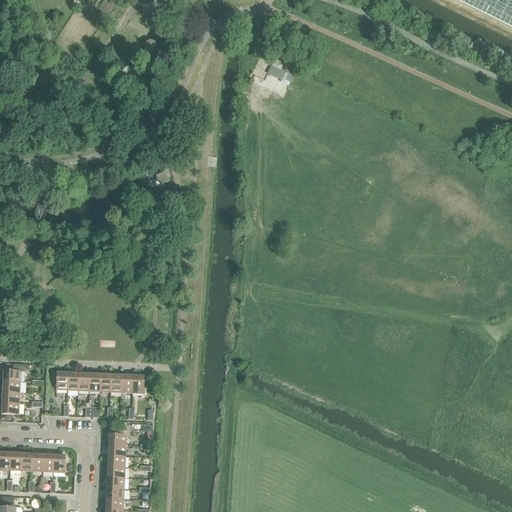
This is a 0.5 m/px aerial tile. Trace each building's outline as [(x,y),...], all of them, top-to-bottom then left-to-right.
[(168,0),(145,0),(142,5),(158,16),(168,0)] [(511,0),(450,0),(511,30),(511,0)] [(161,47),(160,44),(159,41),(156,39),(152,38),(149,39),(146,40),(144,43),(143,47),(144,49),(145,53),(148,55),(152,56),(155,55),(158,54),(160,51),(160,49),(161,47)] [(291,81),(296,68),(275,61),(272,68),(288,74),(287,79),(291,81)] [(127,67),(121,72),(124,76),(130,72),(127,67)] [(164,173),(156,177),(161,185),(169,182),(164,173)] [(3,372),(3,383),(20,384),(20,372),(3,372)] [(56,391),(67,392),(68,374),(57,374),(56,391)] [(79,375),(68,374),(67,392),(78,392),(79,375)] [(90,375),(79,375),(78,392),(89,393),(90,375)] [(100,376),(90,375),(89,393),(100,393),(100,376)] [(111,376),(100,376),(100,393),(110,394),(111,376)] [(122,377),(111,376),(110,394),(121,394),(122,377)] [(133,377),(122,377),(121,394),(132,395),(133,377)] [(144,378),(133,377),(132,395),(143,395),(144,378)] [(20,384),(3,383),(2,394),(20,394),(20,384)] [(20,394),(2,394),(2,404),(19,405),(20,394)] [(19,416),(19,405),(2,404),(1,416),(19,416)] [(90,414),(90,419),(98,419),(99,409),(90,409),(90,414)] [(109,429),(108,447),(126,448),(126,436),(124,436),(124,430),(109,429)] [(126,448),(108,447),(108,458),(125,458),(126,448)] [(0,471),(10,472),(11,454),(0,453),(0,471)] [(22,455),(11,454),(10,472),(21,472),(22,455)] [(32,455),(22,455),(21,472),(32,473),(32,455)] [(43,456),(32,455),(32,473),(42,473),(43,456)] [(54,456),(43,456),(42,473),(53,474),(54,456)] [(65,457),(54,456),(53,474),(64,474),(65,457)] [(125,458),(108,458),(107,468),(125,469),(125,458)] [(125,469),(107,468),(107,479),(124,480),(125,469)] [(124,480),(107,479),(106,490),(124,491),(124,480)] [(124,491),(106,490),(106,501),(123,502),(124,491)] [(122,511),(123,502),(106,501),(105,511),(114,511),(122,511)]
